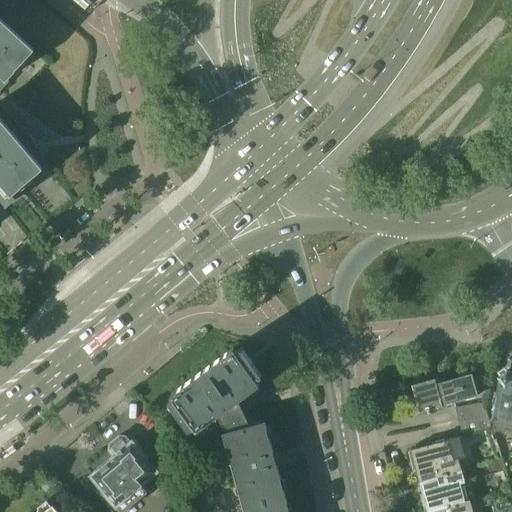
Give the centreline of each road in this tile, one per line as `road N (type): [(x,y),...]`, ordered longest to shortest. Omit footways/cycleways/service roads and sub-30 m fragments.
road 1 (residential): [(0,475),(151,345),(148,291)]
road 2 (secondary): [(282,179),(285,223),(340,413)]
road 3 (primary): [(282,179),(359,102),(429,0)]
road 4 (primary): [(178,226),(0,373)]
road 5 (residential): [(178,226),(117,204),(0,298)]
road 6 (secondary): [(340,413),(345,277),(399,228)]
road 7 (primary): [(384,0),(328,78),(260,149)]
road 8 (residential): [(138,0),(190,52),(260,149)]
road 9 (primary): [(0,405),(69,360),(148,291)]
road 10 (primary): [(148,291),(282,179)]
road 11 (primary): [(228,0),(232,53),(260,149)]
road 12 (primary): [(282,179),(399,228)]
